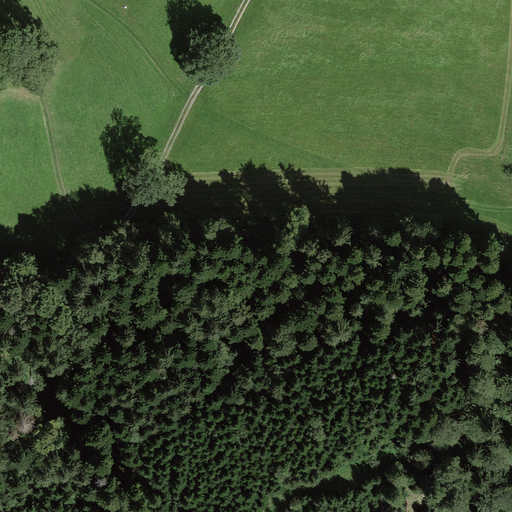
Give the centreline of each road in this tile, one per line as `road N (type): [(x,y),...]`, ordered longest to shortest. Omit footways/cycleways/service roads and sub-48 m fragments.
road 1 (track): [(0,26),(34,66),(68,203),(91,230),(107,232),(144,195),(246,0)]
road 2 (track): [(107,232),(406,228),(478,237),(511,253)]
